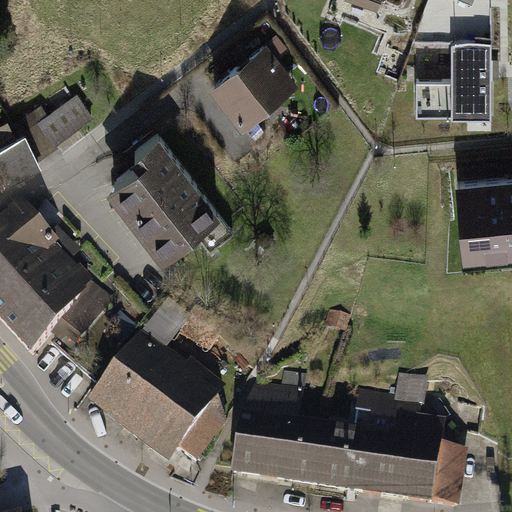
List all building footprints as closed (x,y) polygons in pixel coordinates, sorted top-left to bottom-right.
[(368,0),(391,8),(394,0),(368,0)] [(505,114),(503,38),(460,40),(461,77),(425,78),(427,117),(505,114)] [(305,92),(272,50),(224,89),(257,130),(305,92)] [(0,126),(0,150),(32,134),(42,153),(96,119),(71,89),(0,126)] [(223,256),(251,233),(174,128),(143,152),(150,161),(120,184),(180,262),(208,239),(223,256)] [(0,150),(0,193),(49,168),(42,153),(32,134),(0,150)] [(511,165),(455,170),(462,268),(511,264),(511,165)] [(73,245),(35,205),(0,236),(0,309),(46,360),(60,345),(104,293),(108,288),(65,252),(73,245)] [(104,293),(60,345),(108,387),(149,334),(151,330),(104,293)] [(237,323),(208,304),(185,337),(214,356),(237,323)] [(353,312),(332,308),(329,328),(350,331),(353,312)] [(233,398),(149,334),(108,387),(96,404),(180,467),(233,398)] [(310,389),(259,383),(247,478),(440,503),(451,422),(432,419),(437,378),(404,374),(400,402),(365,397),(361,431),(305,423),(310,389)]
